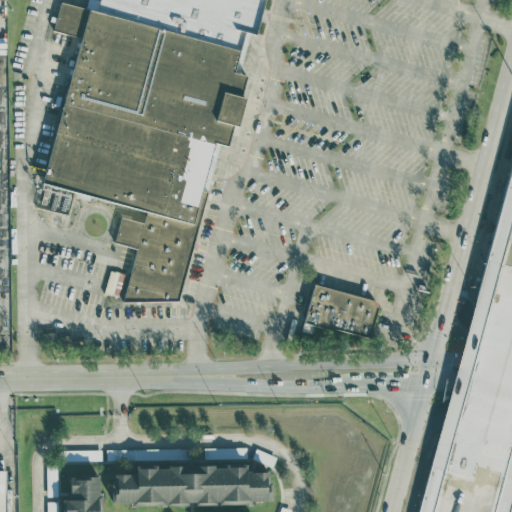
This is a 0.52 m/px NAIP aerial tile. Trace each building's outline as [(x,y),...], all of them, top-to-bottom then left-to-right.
[(265,0),(254,40),(243,37),(235,78),(246,81),(227,149),(212,147),(202,193),(211,195),(180,301),(123,303),(138,250),(117,245),(126,208),(43,187),(82,40),(55,33),(63,4),(94,12),(97,0),(265,0)] [(379,307),(370,338),(304,321),(314,282),(375,298),(379,307)] [(122,455),(114,455),(114,448),(106,448),(106,458),(122,458),(122,455)] [(101,449),(61,449),(61,460),(101,460),(101,449)] [(271,502),(271,470),(248,470),(248,464),(137,464),(137,473),(113,473),(113,502),(271,502)] [(101,511),(101,474),(71,475),(71,498),(63,498),(63,511),(101,511)]
